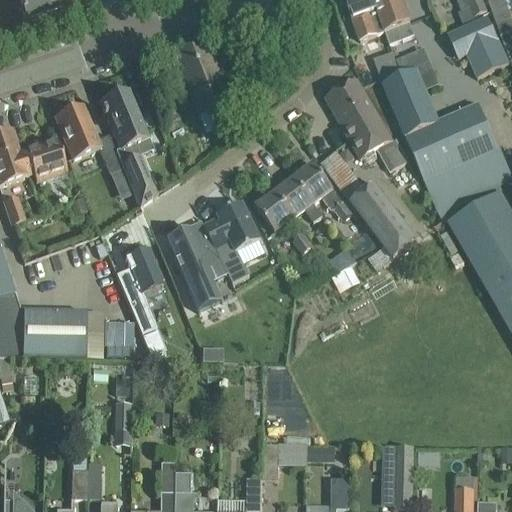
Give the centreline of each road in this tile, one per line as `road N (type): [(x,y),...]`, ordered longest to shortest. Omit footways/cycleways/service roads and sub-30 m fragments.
road 1 (residential): [(188,191),(319,79),(327,48),(317,0)]
road 2 (unclassified): [(0,83),(122,42)]
road 3 (unclassified): [(122,42),(238,0)]
